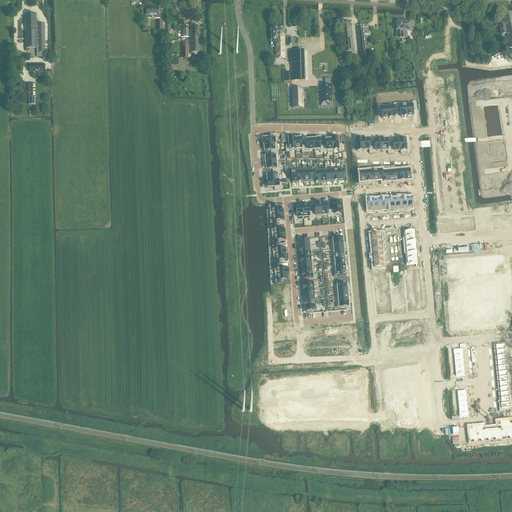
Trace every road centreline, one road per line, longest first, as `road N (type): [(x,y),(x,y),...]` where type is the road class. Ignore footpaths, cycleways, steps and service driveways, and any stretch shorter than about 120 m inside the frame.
road 1 (residential): [(299,361),(259,363),(266,426),(440,423)]
road 2 (residential): [(284,199),(299,361)]
road 3 (residential): [(253,129),(414,131)]
road 4 (residential): [(426,75),(437,205),(421,211)]
road 5 (residential): [(419,190),(284,199)]
road 6 (residential): [(433,353),(299,361)]
road 7 (residential): [(253,129),(237,0)]
road 8 (unknown): [(269,328),(260,199)]
